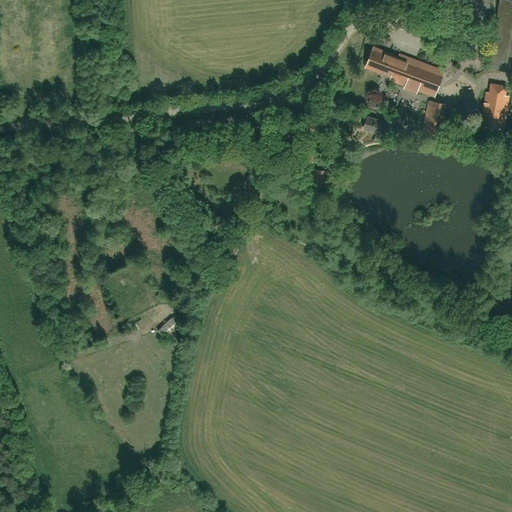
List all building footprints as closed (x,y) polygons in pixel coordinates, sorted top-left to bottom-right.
[(511,1),(504,0),(501,0),(493,69),(511,71),(511,1)] [(373,48),(366,67),(391,77),(390,80),(406,85),(405,88),(416,93),(417,90),(435,96),(444,71),(399,54),(398,57),(373,48)] [(511,94),(490,90),(483,125),(505,130),(511,94)] [(428,102),(421,133),(440,137),(447,106),(428,102)] [(361,111),(355,127),(385,139),(392,123),(361,111)] [(309,170),(308,191),(325,192),(327,171),(317,170),(309,170)]
